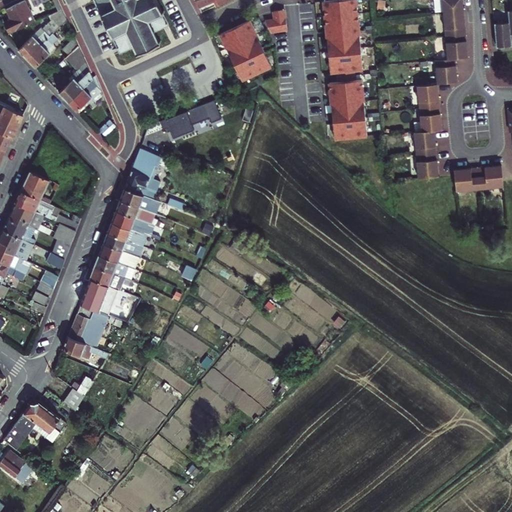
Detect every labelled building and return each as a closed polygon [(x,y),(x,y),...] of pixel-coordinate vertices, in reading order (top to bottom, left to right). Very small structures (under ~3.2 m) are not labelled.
[(29,0),(26,0),(9,8),(13,17),(11,19),(12,21),(8,23),(12,31),(38,19),(29,0)] [(94,5),(94,6),(97,5),(102,16),(100,17),(100,19),(103,17),(112,38),(110,38),(111,40),(113,39),(120,55),(134,48),(137,54),(134,55),(135,57),(137,55),(138,57),(139,56),(140,59),(142,58),(141,55),(157,47),(159,50),(160,49),(159,47),(160,46),(160,45),(163,44),(162,42),(159,43),(154,34),(168,27),(163,15),(165,14),(165,13),(162,14),(155,0),(93,0),(96,4),(94,5)] [(204,0),(196,4),(199,11),(214,4),(216,9),(234,0),(204,0)] [(324,4),(331,75),(337,74),(356,73),(364,72),(357,0),(324,4)] [(468,62),(461,0),(442,0),(448,64),(436,65),(438,88),(458,86),(456,63),(468,62)] [(55,13),(62,27),(66,23),(71,18),(66,8),(55,13)] [(274,23),(266,24),(271,35),(287,33),(284,12),(273,14),(274,23)] [(511,13),(508,14),(509,25),(494,26),(496,50),(511,49),(510,37),(511,36),(511,13)] [(71,18),(66,23),(69,30),(74,25),(71,18)] [(249,23),(220,37),(242,83),(271,69),(249,23)] [(31,57),(58,31),(56,29),(52,32),(46,26),(22,48),(31,57)] [(31,57),(39,66),(54,51),(51,48),(57,42),(55,39),(63,31),(61,28),(58,31),(31,57)] [(66,47),(73,54),(83,44),(79,35),(66,47)] [(98,77),(83,44),(73,54),(70,57),(82,69),(74,77),(75,79),(63,91),(73,101),(98,77)] [(356,73),(337,74),(338,84),(357,82),(356,73)] [(73,101),(83,112),(105,92),(98,77),(73,101)] [(338,84),(330,85),(336,142),(368,138),(363,82),(357,82),(338,84)] [(415,138),(420,183),(440,181),(436,136),(442,136),(438,89),(418,91),(422,137),(415,138)] [(215,101),(167,121),(175,139),(196,130),(193,125),(210,117),(212,122),(222,118),(215,101)] [(0,116),(18,125),(23,114),(0,102),(0,116)] [(0,146),(6,149),(18,125),(0,116),(0,146)] [(114,120),(104,129),(110,135),(119,125),(114,120)] [(139,152),(124,192),(152,203),(159,187),(149,183),(154,169),(153,169),(156,159),(139,152)] [(456,175),(458,196),(505,191),(503,170),(456,175)] [(21,191),(49,204),(51,201),(41,196),(49,180),(30,172),(21,191)] [(58,185),(53,182),(49,189),(55,192),(58,185)] [(21,191),(16,203),(43,216),(61,225),(75,231),(76,230),(78,225),(58,215),(57,217),(50,214),(54,206),(49,204),(21,191)] [(124,192),(120,203),(155,218),(159,206),(152,203),(124,192)] [(16,203),(8,218),(18,223),(21,217),(30,221),(29,224),(35,227),(37,228),(43,216),(16,203)] [(120,203),(116,214),(146,226),(151,228),(155,218),(120,203)] [(146,226),(116,214),(115,217),(111,225),(149,240),(157,243),(158,240),(143,234),(146,226)] [(8,218),(3,229),(34,244),(41,247),(43,243),(30,237),(35,227),(29,224),(30,221),(21,217),(18,223),(8,218)] [(75,231),(61,225),(55,237),(59,239),(70,245),(75,231)] [(149,240),(111,225),(107,237),(145,251),(149,240)] [(34,244),(3,229),(0,235),(0,240),(8,244),(5,250),(15,255),(15,254),(21,241),(26,243),(26,245),(33,247),(34,244)] [(145,251),(107,237),(103,247),(141,262),(145,251)] [(70,245),(59,239),(54,253),(65,259),(70,245)] [(0,240),(0,260),(17,270),(23,258),(15,254),(15,255),(5,250),(8,244),(0,240)] [(101,253),(99,259),(137,274),(141,262),(103,247),(101,253)] [(65,259),(54,253),(51,259),(63,264),(65,259)] [(99,259),(94,271),(124,283),(132,286),(137,274),(99,259)] [(17,270),(0,260),(0,282),(9,287),(17,270)] [(58,277),(46,270),(41,282),(54,289),(58,277)] [(94,271),(90,283),(119,294),(124,283),(94,271)] [(9,287),(0,282),(0,293),(5,296),(9,287)] [(41,282),(39,288),(51,294),(54,289),(41,282)] [(90,288),(82,308),(101,315),(107,294),(90,288)] [(37,291),(33,299),(45,306),(50,297),(37,291)] [(44,313),(46,308),(33,302),(31,307),(44,313)] [(68,341),(96,352),(109,320),(81,310),(68,341)] [(68,341),(63,353),(89,363),(92,357),(108,363),(110,358),(96,352),(68,341)] [(77,395),(74,392),(64,406),(77,414),(94,384),(86,380),(77,395)] [(5,443),(18,454),(35,432),(54,446),(67,427),(39,406),(33,406),(5,443)] [(0,469),(24,488),(37,471),(32,467),(30,469),(11,456),(0,469)]
